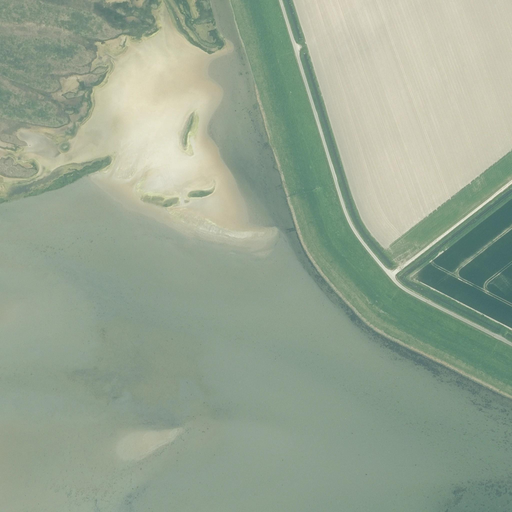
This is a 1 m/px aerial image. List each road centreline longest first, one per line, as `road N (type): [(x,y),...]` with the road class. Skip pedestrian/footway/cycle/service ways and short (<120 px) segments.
road 1 (unclassified): [(280,0),(350,225),(405,290),(511,345)]
road 2 (track): [(391,277),(511,183)]
